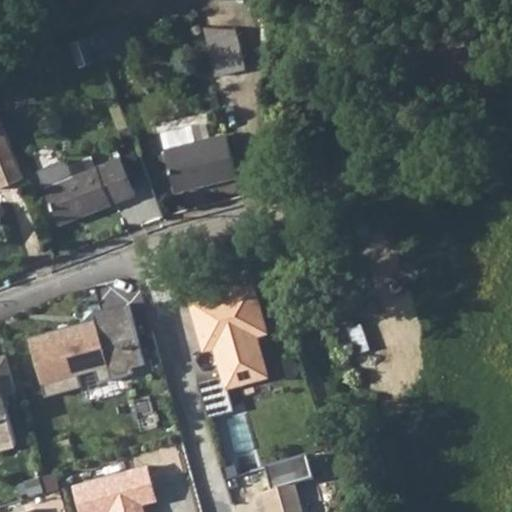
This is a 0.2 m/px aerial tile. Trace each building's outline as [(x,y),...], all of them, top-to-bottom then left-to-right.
[(133,20),(98,28),(105,59),(140,50),(133,20)] [(236,46),(207,55),(218,93),(247,85),(236,46)] [(0,188),(25,179),(0,115),(0,188)] [(194,126),(165,132),(168,148),(166,149),(178,191),(238,176),(227,135),(198,143),(194,126)] [(122,160),(47,189),(60,224),(136,195),(122,160)] [(249,272),(186,289),(199,336),(210,334),(221,374),(262,363),(251,322),(262,319),(249,272)] [(124,304),(89,315),(90,319),(92,326),(81,329),(79,322),(64,326),(39,334),(39,336),(25,340),(41,398),(77,387),(74,376),(91,371),(95,383),(130,373),(128,368),(141,364),(124,304)] [(90,319),(79,322),(81,329),(92,326),(90,319)] [(0,451),(13,448),(0,403),(0,394),(12,391),(3,358),(0,359),(0,451)] [(157,502),(146,464),(71,486),(78,511),(105,511),(110,511),(146,511),(145,506),(157,502)] [(300,511),(301,511),(293,484),(261,492),(265,511),(300,511)]
